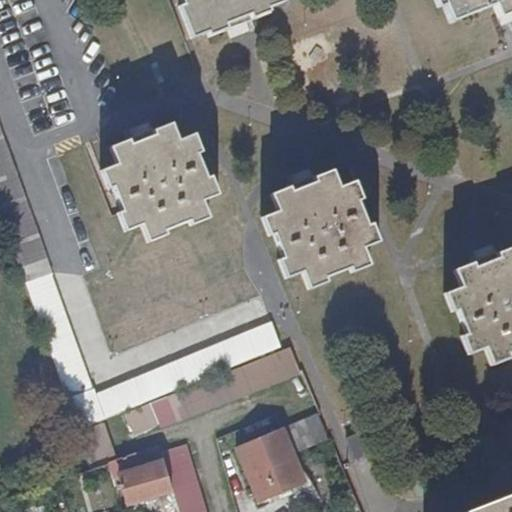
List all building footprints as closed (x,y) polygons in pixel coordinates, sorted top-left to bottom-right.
[(178,0),(181,6),(176,8),(186,33),(201,28),(203,32),(221,25),(219,20),(244,11),(246,15),(264,8),(262,4),(272,0),(178,0)] [(511,0),(439,0),(448,22),(491,4),(493,11),(511,2),(511,0)] [(198,155),(186,126),(171,132),(170,129),(151,137),(153,140),(129,150),(127,147),(109,154),(111,157),(95,163),(94,161),(93,162),(106,193),(111,191),(120,211),(115,214),(128,243),(142,237),(144,240),(162,233),(160,228),(185,219),(186,223),(204,216),(202,211),(217,206),(206,176),(202,178),(193,157),(198,155)] [(0,227),(20,281),(45,273),(0,141),(0,227)] [(311,182),(313,187),(290,196),(288,192),(269,199),(271,202),(256,208),(269,238),(273,236),(281,257),(277,259),(289,288),(302,282),(303,285),(323,278),(322,275),(345,265),(347,268),(364,261),(363,258),(379,251),(367,221),(362,223),(355,203),(360,201),(347,170),(331,177),(330,175),(311,182)] [(486,359),(487,361),(505,354),(504,351),(511,347),(511,253),(496,260),(498,262),(473,273),(471,270),(452,278),(486,359)] [(45,273),(20,281),(75,432),(98,422),(123,412),(147,402),(277,349),(268,324),(91,396),(45,273)] [(452,278),(438,284),(451,314),(455,312),(463,333),(459,334),(473,364),(486,359),(452,278)] [(299,372),(288,348),(148,405),(147,402),(123,412),(132,432),(155,423),(158,431),(299,372)] [(288,456),(325,440),(316,416),(278,431),(288,456)] [(105,463),(112,461),(98,422),(75,432),(88,469),(105,463)] [(369,450),(361,429),(343,436),(351,457),(369,450)] [(300,482),(288,456),(278,431),(233,449),(253,501),(300,482)] [(204,511),(184,444),(158,452),(164,473),(170,492),(175,511),(204,511)] [(138,471),(133,454),(112,461),(105,463),(109,479),(138,471)] [(170,492),(164,473),(121,485),(126,504),(170,492)] [(511,511),(511,506),(510,508),(507,500),(477,511),(511,511)]
